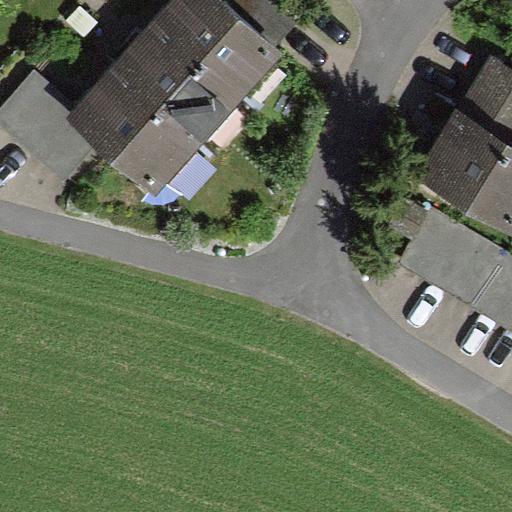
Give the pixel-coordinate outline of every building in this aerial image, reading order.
[(165,0),(149,18),(242,99),(283,53),(274,46),(227,4),(222,0),(165,0)] [(274,0),(229,0),(227,4),(274,46),(297,20),(274,0)] [(200,147),(242,99),(149,18),(127,43),(107,66),(200,147)] [(511,58),(491,46),(461,96),(511,126),(511,58)] [(157,197),(200,147),(107,66),(87,89),(69,112),(65,116),(97,146),(157,197)] [(0,122),(65,181),(97,146),(65,116),(69,112),(43,89),(49,82),(35,69),(0,106),(0,122)] [(436,129),(417,162),(511,217),(511,126),(461,96),(457,94),(436,129)]
